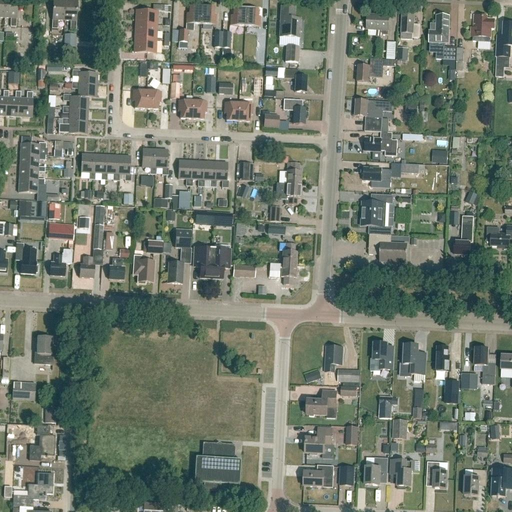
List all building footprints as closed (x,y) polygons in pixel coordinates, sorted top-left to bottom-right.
[(17,0),(5,0),(4,20),(11,20),(10,28),(16,29),(16,20),(17,20),(17,0)] [(64,22),(65,2),(53,1),(52,21),(53,22),(52,30),(58,30),(58,22),(64,22)] [(65,2),(64,22),(71,22),(70,31),(76,31),(77,22),(78,2),(65,2)] [(201,26),(202,8),(189,7),(189,15),(186,14),(186,25),(201,26)] [(202,8),(201,26),(216,26),(216,16),(214,16),(214,8),(202,8)] [(299,39),(300,21),(294,20),(295,9),(281,8),(279,38),(299,39)] [(245,28),(246,10),(233,9),(233,17),(230,16),(230,27),(245,28)] [(246,10),(245,28),(260,28),(260,18),(258,18),(258,10),(246,10)] [(135,26),(156,27),(157,13),(136,12),(135,26)] [(419,39),(420,26),(413,26),(414,14),(402,13),(401,33),(412,34),(412,39),(419,39)] [(382,36),(388,36),(389,17),(368,16),(367,31),(376,31),(376,38),(382,38),(382,36)] [(429,33),(429,44),(431,44),(430,53),(437,53),(436,61),(443,61),(444,48),(444,44),(448,44),(448,39),(449,18),(443,17),(443,16),(438,16),(437,17),(436,17),(436,25),(430,25),(430,33),(429,33)] [(486,21),(486,19),(478,18),(478,20),(474,20),(472,38),(472,43),(490,44),(491,30),(493,30),(494,21),(486,21)] [(497,38),(496,58),(495,78),(504,79),(504,70),(509,70),(510,59),(510,48),(511,47),(511,25),(503,25),(503,38),(497,38)] [(156,41),(156,27),(135,26),(135,40),(156,41)] [(178,43),(187,44),(187,32),(179,31),(178,43)] [(222,49),(222,34),(214,33),(214,49),(222,49)] [(222,34),(222,49),(230,50),(230,34),(222,34)] [(75,48),(76,36),(64,35),(63,47),(75,48)] [(155,55),(156,41),(135,40),(134,54),(155,55)] [(395,61),(396,44),(387,43),(386,60),(395,61)] [(285,47),(284,63),(298,64),(299,48),(285,47)] [(258,48),(257,64),(265,64),(266,48),(258,48)] [(444,48),(443,61),(455,61),(456,49),(444,48)] [(407,61),(408,49),(397,49),(396,61),(407,61)] [(396,69),(396,62),(370,61),(370,68),(358,68),(357,83),(369,84),(369,79),(382,79),(383,68),(396,69)] [(277,79),(284,80),(284,79),(284,71),(284,69),(266,68),(265,77),(277,77),(277,79)] [(300,72),(291,71),(284,71),(284,79),(290,80),(295,80),(294,93),(305,94),(306,78),(299,77),(300,72)] [(78,87),(97,87),(97,75),(79,74),(79,72),(72,72),(72,78),(79,78),(78,84),(78,87)] [(214,95),(215,79),(206,78),(206,94),(214,95)] [(251,95),(260,95),(260,79),(251,79),(251,95)] [(78,87),(78,84),(72,84),(71,90),(78,90),(78,99),(88,99),(96,100),(97,87),(78,87)] [(179,100),(179,85),(171,84),(170,100),(179,100)] [(232,96),(232,85),(218,84),(218,95),(232,96)] [(7,99),(8,99),(9,92),(4,92),(3,99),(0,98),(0,117),(6,118),(7,99)] [(146,111),(147,93),(133,92),(132,103),(134,103),(134,110),(146,111)] [(283,100),(284,93),(264,92),(264,97),(275,98),(274,100),(283,100)] [(20,99),(21,99),(21,93),(16,93),(15,99),(8,99),(7,99),(6,118),(19,118),(20,99)] [(20,99),(19,118),(32,119),(33,100),(33,93),(27,93),(27,100),(21,99),(20,99)] [(147,93),(146,111),(158,111),(158,104),(161,104),(161,93),(147,93)] [(63,98),(63,103),(70,103),(69,108),(69,110),(88,111),(88,99),(78,99),(70,98),(70,97),(63,96),(63,98)] [(284,101),(283,111),(293,112),(293,125),(304,126),(305,110),(301,109),(302,102),(284,101)] [(192,121),(192,103),(178,102),(178,113),(180,113),(180,120),(192,121)] [(355,117),(366,118),(367,118),(382,119),(382,112),(391,113),(392,104),(368,102),(356,102),(355,117)] [(192,103),(192,121),(203,121),(204,114),(206,114),(207,104),(192,103)] [(238,123),(238,105),(224,104),(224,115),(226,115),(226,122),(238,123)] [(408,104),(408,116),(417,116),(418,104),(408,104)] [(238,105),(238,123),(249,123),(250,116),(252,116),(253,106),(238,105)] [(69,110),(69,108),(63,108),(62,115),(69,115),(69,120),(69,122),(87,123),(88,111),(69,110)] [(278,130),(279,117),(264,116),(263,129),(278,130)] [(382,130),(382,119),(367,118),(366,118),(365,128),(365,133),(381,133),(382,130)] [(87,136),(87,123),(69,122),(69,120),(62,120),(62,126),(59,126),(58,134),(68,135),(87,136)] [(20,158),(39,159),(39,156),(39,149),(46,150),(46,144),(39,144),(39,146),(31,146),(32,139),(22,138),(21,145),(20,158)] [(381,140),(366,140),(365,152),(380,153),(380,152),(385,152),(385,157),(395,158),(396,142),(391,142),(381,141),(381,140)] [(72,157),(73,151),(73,145),(63,144),(63,143),(55,143),(55,152),(62,152),(62,151),(68,151),(68,157),(72,157)] [(154,170),(155,151),(142,150),(141,169),(150,169),(149,176),(156,176),(156,170),(154,170)] [(154,170),(156,170),(162,170),(161,177),(168,177),(168,170),(166,170),(167,152),(155,151),(154,170)] [(439,152),(438,163),(447,164),(448,152),(439,152)] [(38,170),(39,168),(39,161),(45,162),(46,157),(39,156),(39,159),(20,158),(20,170),(38,170)] [(93,175),(94,156),(81,156),(81,174),(89,175),(88,181),(95,182),(95,175),(93,175)] [(105,175),(106,157),(94,156),(93,175),(95,175),(101,175),(100,182),(107,182),(107,175),(105,175)] [(117,176),(118,157),(106,157),(105,175),(107,175),(113,176),(112,182),(119,183),(119,176),(117,176)] [(117,176),(119,176),(125,176),(124,183),(131,183),(131,176),(129,176),(130,158),(118,157),(117,176)] [(190,181),(191,163),(179,162),(178,181),(186,181),(186,188),(192,188),(192,181),(190,181)] [(202,182),(203,163),(191,163),(190,181),(192,181),(198,182),(198,188),(204,188),(204,182),(202,182)] [(214,182),(215,164),(203,163),(202,182),(204,182),(210,182),(210,189),(216,189),(216,182),(214,182)] [(214,182),(216,182),(222,183),(222,189),(228,190),(228,182),(226,182),(227,164),(215,164),(214,182)] [(286,186),(301,187),(301,173),(299,173),(299,166),(299,165),(287,164),(286,185),(286,186)] [(252,183),(253,165),(239,165),(238,183),(252,183)] [(425,175),(425,168),(425,167),(401,165),(401,174),(425,175)] [(38,182),(38,180),(38,173),(45,174),(45,169),(39,168),(38,170),(20,170),(19,181),(38,182)] [(364,169),(364,183),(372,183),(372,189),(390,190),(391,185),(391,171),(382,171),(382,170),(364,169)] [(38,182),(19,181),(19,194),(37,195),(38,185),(44,186),(45,181),(38,180),(38,182)] [(297,199),(300,199),(301,187),(286,186),(286,185),(276,185),(275,201),(285,201),(285,206),(297,207),(297,199)] [(467,199),(474,203),(477,196),(470,193),(467,199)] [(362,216),(361,227),(370,228),(369,236),(391,238),(391,228),(387,228),(388,205),(393,206),(393,197),(371,196),(371,204),(362,204),(362,216)] [(133,198),(124,198),(124,207),(133,207),(133,198)] [(172,211),(183,211),(184,205),(178,205),(179,199),(172,198),(172,200),(172,211)] [(167,210),(167,203),(154,202),(154,210),(167,210)] [(20,203),(19,212),(30,213),(30,218),(45,219),(46,205),(20,203)] [(59,218),(59,206),(49,205),(48,217),(59,218)] [(101,251),(102,235),(104,208),(95,207),(93,251),(101,251)] [(279,223),(280,209),(270,208),(269,223),(279,223)] [(88,231),(89,219),(79,218),(78,230),(88,231)] [(472,244),(472,236),(473,219),(467,219),(463,219),(462,243),(455,243),(454,256),(469,257),(470,244),(472,244)] [(0,223),(0,236),(5,237),(12,237),(13,227),(5,226),(5,224),(0,223)] [(49,225),(48,239),(73,241),(74,227),(49,225)] [(284,237),(285,228),(268,226),(267,235),(284,237)] [(511,227),(507,228),(507,236),(499,235),(499,230),(487,229),(487,243),(490,243),(490,248),(502,248),(502,250),(509,250),(510,240),(511,239),(511,227)] [(190,250),(191,231),(175,230),(174,249),(190,250)] [(407,246),(391,246),(391,238),(369,236),(368,256),(380,256),(379,263),(406,264),(407,246)] [(161,256),(162,244),(148,243),(148,250),(147,255),(153,255),(161,256)] [(281,265),(296,266),(297,253),(294,253),(295,245),(285,245),(285,253),(282,252),(281,265)] [(135,249),(133,276),(138,277),(137,283),(138,283),(138,285),(145,285),(145,284),(153,284),(154,263),(152,263),(153,255),(147,255),(148,250),(135,249)] [(211,280),(212,250),(194,249),(194,269),(200,269),(199,280),(211,280)] [(38,268),(36,267),(36,263),(36,253),(35,252),(35,251),(27,250),(27,252),(23,252),(22,262),(21,262),(21,266),(21,274),(21,276),(35,277),(35,275),(37,275),(38,268)] [(212,250),(211,280),(222,281),(223,270),(229,270),(230,251),(214,250),(212,250)] [(71,266),(72,252),(63,251),(63,257),(54,257),(53,264),(51,264),(50,277),(65,278),(65,266),(71,266)] [(121,259),(129,259),(129,252),(121,251),(121,259)] [(92,267),(92,259),(83,259),(82,266),(80,266),(79,279),(94,280),(95,267),(92,267)] [(122,269),(122,261),(112,260),(112,268),(109,268),(108,281),(123,282),(124,269),(122,269)] [(182,286),(183,265),(168,264),(167,285),(182,286)] [(295,279),(296,266),(281,265),(281,266),(269,265),(269,273),(279,273),(279,270),(281,270),(281,278),(283,278),(283,286),(293,286),(293,279),(295,279)] [(254,279),(255,268),(234,267),(233,278),(254,279)] [(51,355),(52,340),(38,339),(38,353),(35,353),(35,366),(53,366),(53,356),(51,355)] [(392,372),(393,359),(393,349),(386,348),(386,346),(373,345),(373,361),(371,361),(370,373),(380,373),(380,371),(392,372)] [(409,378),(411,376),(416,377),(416,384),(424,384),(426,355),(417,354),(418,347),(404,347),(403,365),(400,365),(400,378),(409,378)] [(342,367),(343,349),(326,348),(325,374),(335,374),(335,366),(342,367)] [(435,363),(434,372),(450,373),(451,363),(449,363),(449,357),(448,357),(448,349),(437,348),(436,363),(435,363)] [(494,387),(495,378),(495,365),(487,364),(488,350),(475,350),(474,367),(483,367),(483,377),(482,386),(494,387)] [(511,357),(501,357),(501,372),(511,372),(511,357)] [(343,389),(356,389),(359,389),(359,371),(338,371),(337,383),(343,384),(343,388),(343,389)] [(313,374),(305,377),(308,384),(316,381),(313,374)] [(446,383),(445,405),(457,405),(458,383),(446,383)] [(35,403),(35,385),(13,384),(12,402),(35,403)] [(343,389),(343,388),(341,388),(341,397),(356,398),(356,389),(343,389)] [(413,420),(421,420),(423,391),(416,391),(415,409),(413,409),(413,420)] [(327,408),(335,409),(336,393),(323,393),(323,402),(308,402),(307,416),(327,417),(327,408)] [(391,420),(391,405),(392,398),(380,397),(379,419),(391,420)] [(45,406),(45,424),(55,424),(55,406),(45,406)] [(407,441),(408,422),(393,421),(392,440),(407,441)] [(54,458),(55,437),(49,437),(50,428),(38,428),(37,437),(40,437),(39,448),(30,448),(30,462),(40,463),(41,457),(54,458)] [(357,447),(358,428),(346,428),(346,447),(357,447)] [(331,447),(332,430),(319,430),(318,440),(306,440),(305,455),(324,456),(325,447),(331,447)] [(234,461),(235,447),(203,445),(202,459),(195,459),(194,484),(204,484),(203,492),(228,494),(229,486),(239,487),(240,462),(234,461)] [(437,446),(426,446),(426,454),(437,454),(437,446)] [(487,458),(487,451),(477,450),(477,458),(487,458)] [(503,464),(511,464),(511,456),(504,456),(503,464)] [(387,473),(388,461),(375,460),(374,469),(365,469),(365,487),(379,487),(380,473),(387,473)] [(4,487),(12,488),(13,462),(6,461),(4,487)] [(414,473),(414,463),(391,462),(391,475),(398,475),(397,488),(397,491),(405,492),(405,489),(411,489),(411,473),(414,473)] [(446,491),(447,474),(439,474),(440,465),(427,464),(427,476),(433,476),(433,490),(446,491)] [(304,474),(304,488),(323,489),(327,489),(328,481),(333,481),(333,468),(320,468),(320,475),(304,474)] [(354,487),(355,468),(340,468),(339,487),(354,487)] [(490,481),(493,481),(492,498),(498,498),(498,499),(499,499),(499,498),(505,499),(505,491),(511,491),(511,471),(491,471),(490,481)] [(486,489),(486,473),(473,472),(473,479),(465,479),(464,497),(478,498),(478,489),(486,489)] [(28,501),(33,501),(38,502),(39,495),(52,496),(53,475),(38,475),(38,487),(33,487),(33,486),(28,486),(28,500),(28,501)] [(11,499),(12,488),(4,488),(4,499),(11,499)] [(28,501),(28,500),(13,499),(13,508),(33,509),(33,501),(28,501)]
